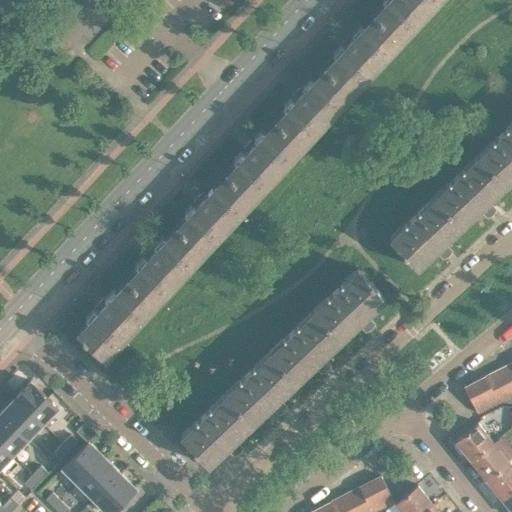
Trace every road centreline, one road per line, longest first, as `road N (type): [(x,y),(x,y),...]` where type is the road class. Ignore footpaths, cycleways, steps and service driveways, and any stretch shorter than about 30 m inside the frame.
road 1 (secondary): [(20,306),(309,0)]
road 2 (residential): [(511,236),(206,506)]
road 3 (residential): [(206,506),(30,336),(20,306)]
road 4 (residential): [(281,511),(403,411)]
road 5 (residential): [(403,411),(511,323)]
road 6 (residential): [(403,411),(484,511)]
